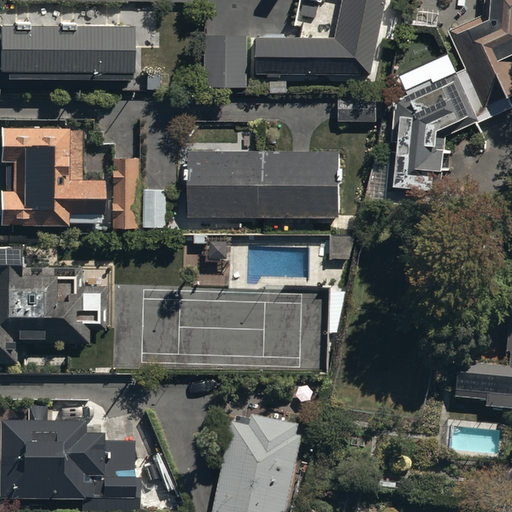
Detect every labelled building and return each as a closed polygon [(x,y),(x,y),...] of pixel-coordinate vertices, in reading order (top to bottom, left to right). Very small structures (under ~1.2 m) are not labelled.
[(341,0),(334,36),(256,35),(256,72),(369,72),(385,0),(341,0)] [(511,0),(485,0),(484,14),(448,30),(466,68),(433,83),(431,78),(408,89),(409,93),(393,99),(390,140),(397,140),(396,150),(389,149),(385,194),(440,199),(443,166),(446,135),(511,108),(511,105),(507,93),(511,91),(511,0)] [(0,66),(8,67),(8,73),(132,73),(133,22),(73,21),(73,28),(59,28),(59,21),(28,21),(28,27),(14,27),(14,21),(0,21),(0,66)] [(247,84),(248,33),(205,33),(205,83),(247,84)] [(338,95),(338,120),(376,120),(376,94),(338,95)] [(0,132),(0,159),(5,159),(4,188),(0,188),(0,221),(68,222),(68,210),(103,210),(103,176),(79,176),(80,129),(69,128),(69,125),(0,124),(0,132)] [(337,150),(188,150),(188,215),(337,215),(337,150)] [(138,156),(112,156),(112,225),(138,225),(138,156)] [(168,188),(144,188),(144,225),(168,225),(168,188)] [(355,234),(330,234),(330,258),(349,257),(355,234)] [(81,266),(20,266),(20,244),(0,243),(0,365),(16,365),(16,340),(89,341),(89,327),(106,327),(106,283),(81,283),(81,266)] [(457,362),(455,396),(487,397),(486,407),(511,408),(511,308),(510,309),(508,351),(511,350),(511,356),(511,365),(457,362)] [(234,416),(212,511),(287,511),(306,425),(252,413),(251,419),(234,416)] [(0,461),(0,498),(139,499),(140,478),(133,478),(134,441),(104,440),(104,434),(86,433),(86,423),(1,420),(0,461)]
